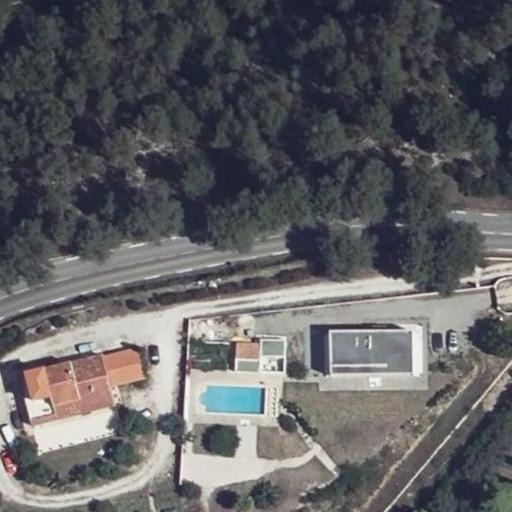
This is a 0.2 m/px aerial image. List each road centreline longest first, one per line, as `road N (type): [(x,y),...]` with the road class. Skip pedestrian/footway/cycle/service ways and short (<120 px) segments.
road 1 (tertiary): [(0,304),(318,226),(511,229)]
road 2 (unknown): [(511,282),(153,343)]
